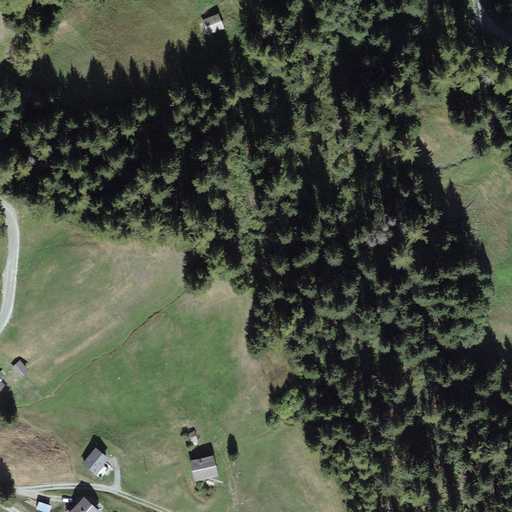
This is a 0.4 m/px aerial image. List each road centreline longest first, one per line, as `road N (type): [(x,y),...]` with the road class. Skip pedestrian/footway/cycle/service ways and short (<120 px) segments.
road 1 (track): [(0,490),(90,485),(167,511)]
road 2 (track): [(0,323),(14,229),(0,207)]
